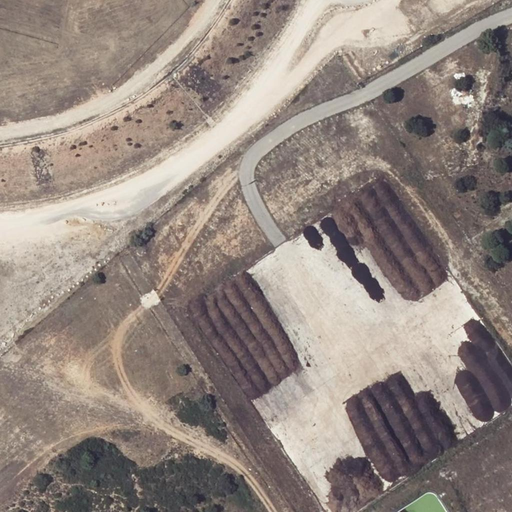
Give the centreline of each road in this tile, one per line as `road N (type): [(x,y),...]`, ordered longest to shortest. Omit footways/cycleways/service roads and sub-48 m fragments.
road 1 (track): [(275,511),(242,466),(189,422),(7,359),(0,365)]
road 2 (track): [(215,0),(141,80),(96,106),(0,131)]
road 3 (track): [(241,118),(336,32),(392,0)]
